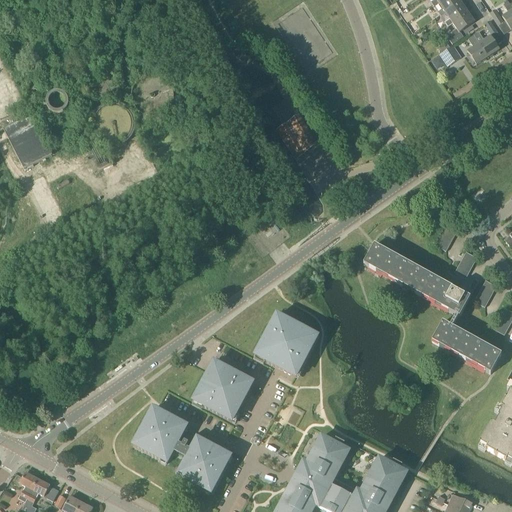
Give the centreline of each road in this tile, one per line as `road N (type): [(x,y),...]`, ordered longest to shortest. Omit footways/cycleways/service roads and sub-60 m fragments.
road 1 (tertiary): [(22,451),(417,175)]
road 2 (unknown): [(208,353),(262,382),(268,395),(225,511)]
road 3 (residential): [(417,175),(379,120),(347,0)]
